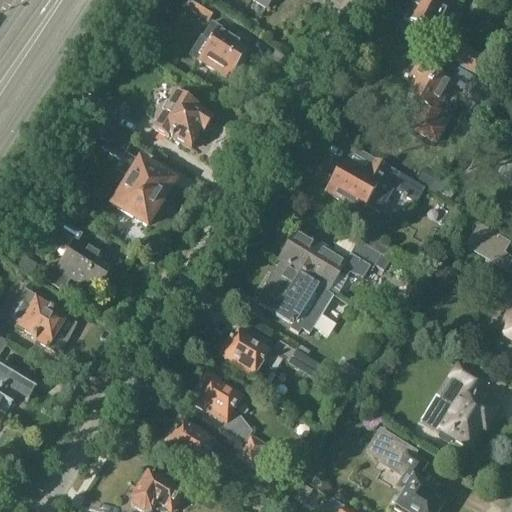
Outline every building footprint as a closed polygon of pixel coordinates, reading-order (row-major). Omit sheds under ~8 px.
[(189,0),(185,8),(191,12),(209,23),(215,13),(193,0),(189,0)] [(250,0),(267,9),(272,0),(250,0)] [(453,0),(414,0),(403,22),(414,27),(427,34),(434,38),(444,43),(453,27),(443,21),(454,0),(453,0)] [(201,37),(189,57),(197,62),(226,79),(228,76),(231,77),(246,51),(227,39),(229,35),(212,25),(204,38),(201,37)] [(456,45),(448,60),(480,77),(488,62),(456,45)] [(413,83),(407,94),(408,95),(407,97),(423,107),(410,130),(435,145),(445,128),(434,122),(442,110),(438,108),(452,86),(419,67),(413,78),(417,80),(415,84),(413,83)] [(479,82),(472,96),(480,101),(473,112),(484,118),(498,94),(479,82)] [(163,115),(156,127),(188,147),(191,142),(197,133),(203,136),(205,134),(209,133),(212,128),(211,124),(213,121),(197,111),(198,110),(191,105),(175,95),(168,107),(166,106),(161,115),(163,115)] [(89,101),(84,109),(110,126),(117,114),(91,97),(89,101)] [(108,127),(100,140),(106,144),(102,151),(120,163),(125,154),(133,142),(108,127)] [(342,165),(326,191),(332,194),(333,198),(343,204),(346,202),(363,213),(367,207),(380,214),(381,212),(384,212),(389,204),(388,201),(394,190),(405,197),(404,198),(416,206),(424,191),(375,163),(356,151),(347,167),(342,165)] [(128,179),(111,206),(145,228),(173,184),(139,162),(129,178),(128,179)] [(430,184),(427,190),(438,196),(442,191),(447,182),(435,175),(430,184)] [(50,265),(41,279),(63,293),(73,278),(81,283),(80,285),(95,294),(94,295),(95,296),(112,269),(98,260),(101,256),(78,241),(79,240),(78,240),(84,231),(53,211),(42,228),(73,249),(58,271),(50,265)] [(474,241),(467,252),(511,277),(511,261),(504,255),(510,245),(507,243),(480,229),(480,230),(473,241),(474,241)] [(368,230),(359,244),(367,249),(385,260),(390,251),(383,247),(386,240),(368,230)] [(297,233),(279,261),(284,264),(317,285),(335,296),(348,274),(362,280),(370,268),(373,270),(374,267),(383,273),(387,267),(389,262),(387,261),(385,260),(367,249),(359,244),(358,244),(346,264),(331,254),(297,233)] [(24,260),(19,269),(31,277),(37,268),(24,260)] [(270,287),(259,305),(293,326),(290,331),(298,336),(302,331),(310,336),(335,296),(317,285),(284,264),(276,278),(273,276),(267,286),(270,287)] [(17,305),(6,323),(17,330),(57,355),(76,326),(24,294),(17,305)] [(511,323),(499,344),(511,352),(511,323)] [(228,345),(219,359),(250,377),(253,379),(254,377),(255,377),(266,384),(270,377),(272,374),(274,375),(282,363),(237,335),(232,343),(229,341),(227,344),(228,345)] [(295,353),(287,366),(304,377),(322,389),(329,393),(331,389),(337,380),(295,353)] [(343,364),(336,376),(357,389),(364,377),(359,374),(350,369),(343,364)] [(448,407),(437,425),(438,426),(451,435),(449,438),(456,442),(468,450),(479,433),(483,436),(485,432),(488,432),(492,425),(492,422),(501,409),(478,395),(486,383),(476,377),(467,371),(459,366),(457,365),(449,378),(450,378),(454,381),(440,402),(448,407)] [(0,414),(5,418),(11,408),(17,397),(27,403),(35,391),(11,377),(0,370),(0,414)] [(198,397),(193,405),(225,425),(246,438),(250,432),(241,420),(232,415),(241,400),(206,378),(196,396),(198,397)] [(172,434),(164,447),(198,469),(207,455),(214,459),(221,456),(224,453),(181,425),(176,432),(173,431),(172,434)] [(381,431),(369,451),(391,464),(389,468),(404,477),(397,489),(404,494),(394,511),(395,511),(438,511),(444,502),(432,495),(433,493),(416,482),(426,465),(414,457),(416,453),(381,431)] [(246,438),(240,448),(260,460),(266,450),(246,438)] [(240,448),(234,459),(270,481),(277,470),(260,460),(240,448)] [(138,489),(130,500),(132,507),(138,511),(148,511),(150,511),(152,507),(160,511),(170,511),(182,494),(146,473),(137,489),(138,489)] [(300,485),(291,500),(303,507),(312,493),(300,485)] [(349,511),(332,501),(324,511),(349,511)]
